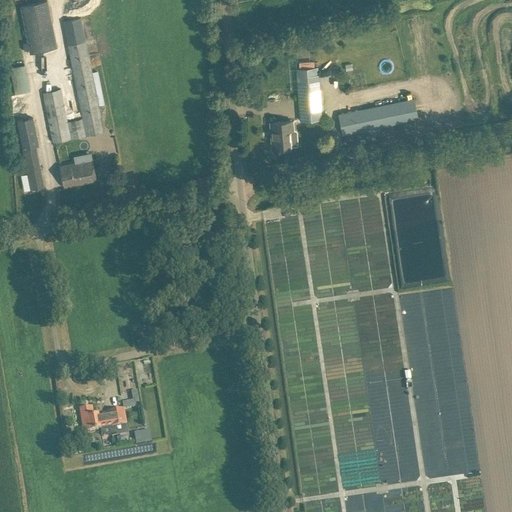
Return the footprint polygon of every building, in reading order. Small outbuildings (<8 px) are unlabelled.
[(29,53),(34,52),(57,47),(47,0),(46,0),(20,5),(29,53)] [(104,131),(81,17),(62,21),(82,118),(68,121),(61,87),(42,91),(52,141),(104,131)] [(385,58),(379,66),(387,72),(393,64),(385,58)] [(15,94),(30,91),(24,64),(10,67),(15,94)] [(320,104),(317,66),(296,68),(300,120),(322,118),(321,108),(327,108),(326,103),(320,104)] [(343,134),(418,118),(414,97),(348,111),(339,113),(343,134)] [(33,116),(17,119),(28,173),(22,174),(25,190),(31,189),(44,186),(35,144),(39,144),(33,116)] [(273,136),(272,136),(273,147),(274,147),(278,147),(278,148),(280,148),(280,147),(290,146),(289,130),(293,129),(293,120),(272,122),(273,136)] [(64,186),(96,179),(92,160),(61,166),(64,186)] [(166,323),(160,324),(148,326),(150,336),(162,334),(168,332),(166,323)] [(124,409),(124,410),(140,407),(139,400),(137,391),(131,392),(133,401),(123,402),(124,409)] [(126,419),(124,410),(124,409),(108,412),(109,413),(107,414),(99,415),(94,416),(92,408),(80,410),(84,432),(101,429),(109,428),(110,434),(128,431),(127,425),(127,423),(126,419)] [(134,433),(136,445),(146,443),(144,431),(134,433)]
